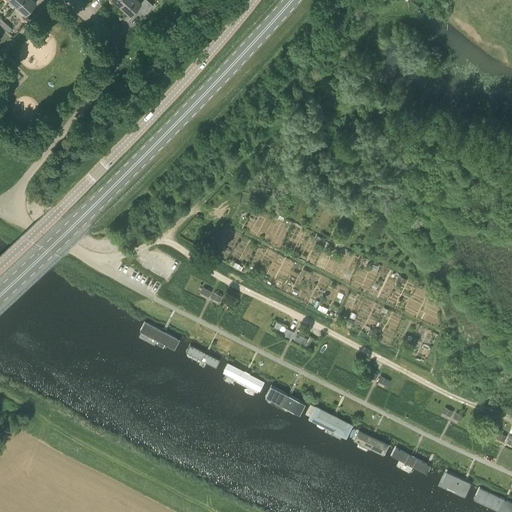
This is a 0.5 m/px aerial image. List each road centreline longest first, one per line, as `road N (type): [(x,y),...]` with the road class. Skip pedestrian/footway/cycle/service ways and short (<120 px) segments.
road 1 (unclassified): [(2,212),(152,297),(511,474)]
road 2 (track): [(138,250),(158,240),(175,245),(224,281),(456,400),(509,418)]
road 3 (primary): [(0,292),(291,0)]
road 4 (unclassified): [(0,266),(146,122),(254,0)]
road 5 (track): [(158,240),(356,35)]
road 6 (unclassified): [(114,59),(111,74),(2,212)]
